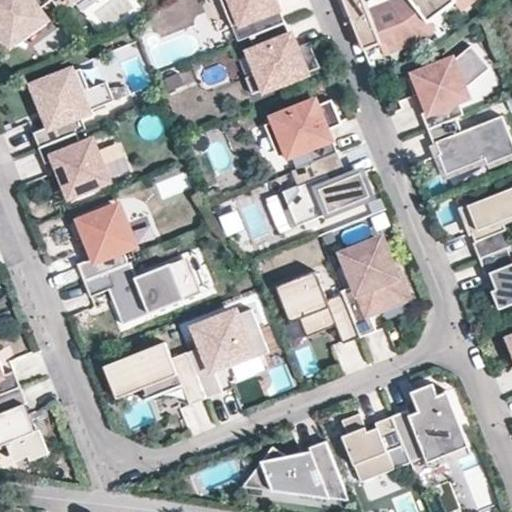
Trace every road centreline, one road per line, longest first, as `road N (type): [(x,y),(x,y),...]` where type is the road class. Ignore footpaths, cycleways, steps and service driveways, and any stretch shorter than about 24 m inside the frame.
road 1 (residential): [(463,338),(143,466),(122,463),(106,456),(0,175)]
road 2 (residential): [(323,0),(463,338)]
road 3 (residential): [(0,492),(157,511)]
road 4 (residential): [(463,338),(511,459)]
